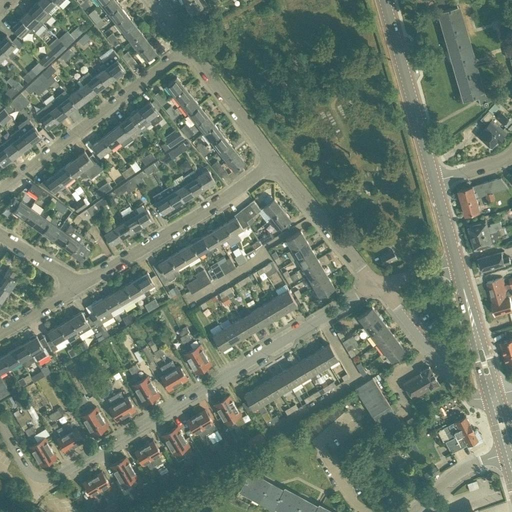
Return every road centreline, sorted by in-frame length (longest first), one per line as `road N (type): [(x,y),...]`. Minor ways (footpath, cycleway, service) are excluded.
road 1 (residential): [(41,478),(61,474),(377,286)]
road 2 (residential): [(75,288),(274,162)]
road 3 (residential): [(186,46),(0,190)]
road 4 (secondary): [(433,181),(383,0)]
road 5 (residential): [(377,286),(468,399),(486,397)]
road 6 (residential): [(377,286),(274,162)]
road 7 (residential): [(274,162),(186,46)]
